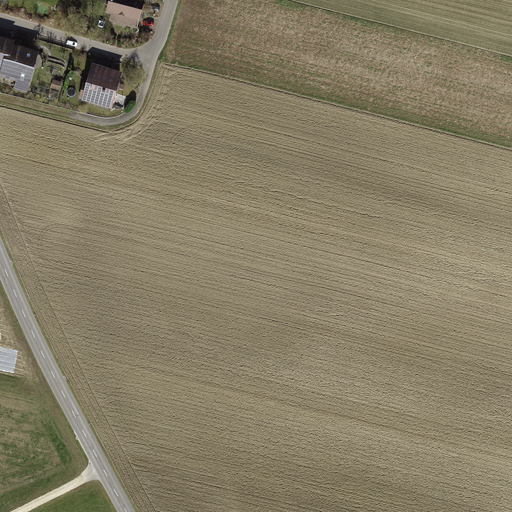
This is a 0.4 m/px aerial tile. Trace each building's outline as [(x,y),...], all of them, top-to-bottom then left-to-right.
[(117,0),(109,0),(103,17),(110,19),(108,24),(137,34),(147,6),(128,0),(125,0),(124,2),(117,0)] [(0,71),(6,73),(15,46),(16,42),(0,36),(0,71)] [(45,55),(15,46),(6,73),(4,81),(12,84),(14,79),(20,81),(17,90),(29,94),(36,72),(39,73),(45,55)] [(121,77),(91,68),(85,88),(81,87),(77,102),(111,112),(121,77)] [(87,206),(46,197),(40,225),(81,234),(87,206)]
